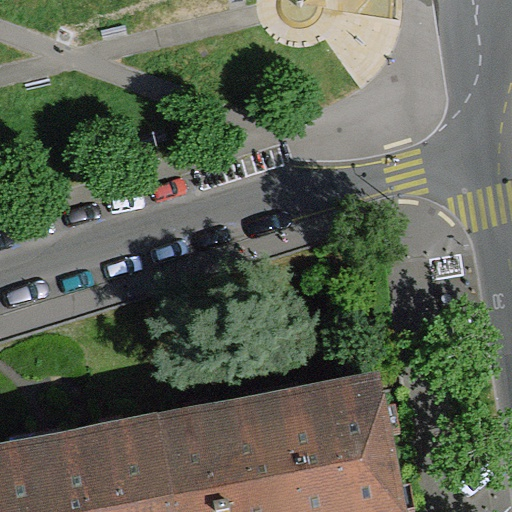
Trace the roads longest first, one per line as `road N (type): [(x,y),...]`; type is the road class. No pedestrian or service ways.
road 1 (tertiary): [(0,272),(280,187),(489,153)]
road 2 (tertiary): [(478,0),(489,153)]
